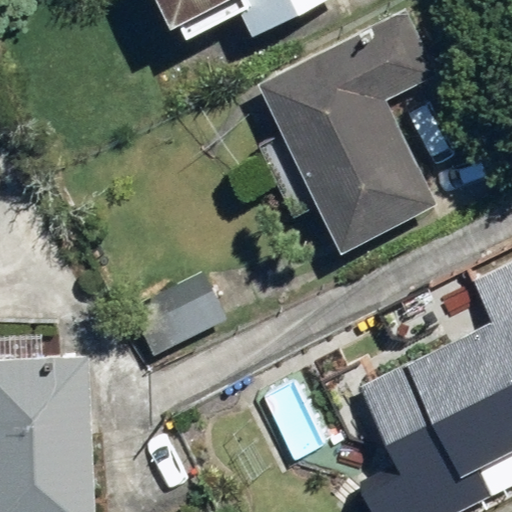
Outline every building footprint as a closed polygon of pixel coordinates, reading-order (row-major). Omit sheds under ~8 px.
[(246,2),(259,30),(319,0),(164,0),(182,34),(246,2)] [(388,92),(439,68),(410,6),(261,76),(342,249),(440,202),(388,92)] [(511,255),(473,276),(493,315),(359,384),(403,468),(363,489),(375,511),(457,511),(511,483),(511,255)] [(228,311),(203,268),(136,309),(161,351),(228,311)] [(0,511),(95,511),(94,351),(0,351),(0,511)]
